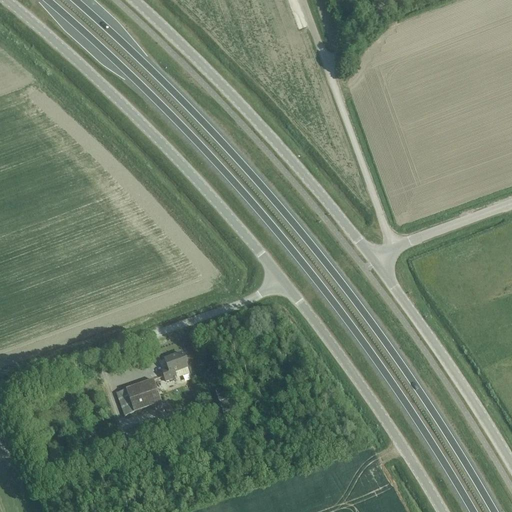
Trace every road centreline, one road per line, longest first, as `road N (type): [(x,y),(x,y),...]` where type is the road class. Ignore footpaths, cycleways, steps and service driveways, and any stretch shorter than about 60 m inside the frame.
road 1 (trunk): [(47,0),(139,84),(273,228),(381,370),(472,511)]
road 2 (trunk): [(493,511),(373,326),(290,221),(153,72),(72,0)]
road 3 (unclassified): [(4,0),(123,105),(280,279)]
road 4 (tertiary): [(132,0),(271,137),(374,262)]
road 5 (unclassified): [(0,391),(243,302),(280,279)]
road 6 (unclassified): [(280,279),(441,511)]
road 7 (unclassified): [(391,248),(302,0)]
road 8 (tertiary): [(374,262),(511,464)]
road 9 (tertiary): [(391,248),(511,203)]
